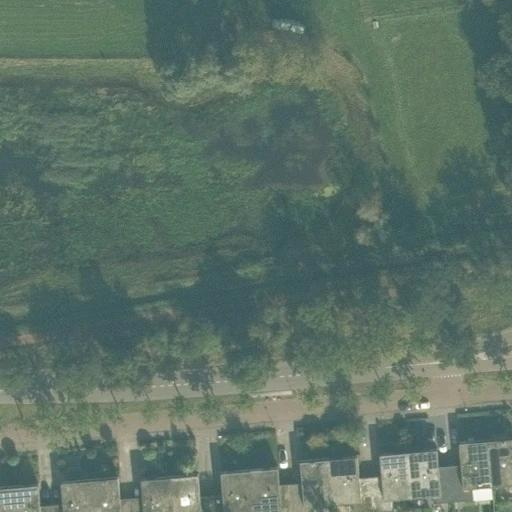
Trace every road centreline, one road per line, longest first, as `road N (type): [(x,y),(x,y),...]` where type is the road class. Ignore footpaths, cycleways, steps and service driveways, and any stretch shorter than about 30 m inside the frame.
road 1 (residential): [(0,436),(452,399)]
road 2 (tertiary): [(0,387),(188,383),(446,361)]
